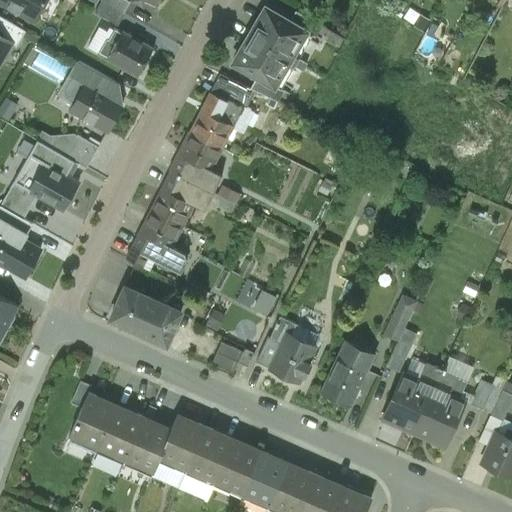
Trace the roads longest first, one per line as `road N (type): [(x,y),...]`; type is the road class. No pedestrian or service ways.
road 1 (residential): [(419,479),(57,323)]
road 2 (residential): [(222,0),(57,323)]
road 3 (residential): [(57,323),(0,454)]
